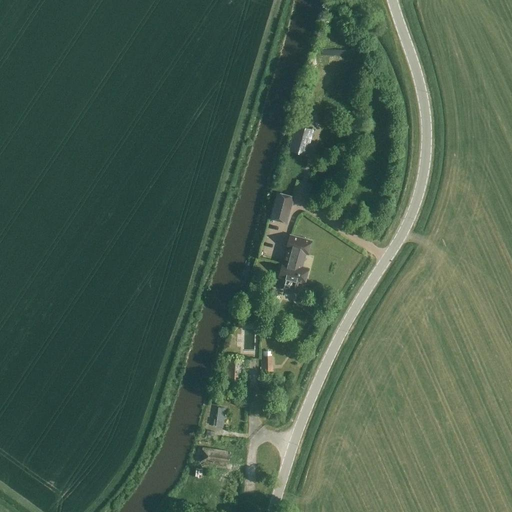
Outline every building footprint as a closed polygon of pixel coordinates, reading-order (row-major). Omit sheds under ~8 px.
[(314,130),(296,125),(289,151),(306,156),(314,130)] [(295,195),(277,191),(270,218),(287,223),(295,195)] [(283,262),(280,275),(284,276),(281,288),(295,292),(298,281),(305,283),(309,268),(302,266),(306,254),(308,255),(312,240),(291,235),(287,249),(292,250),(289,264),(283,262)] [(245,379),(244,356),(228,357),(229,380),(245,379)] [(273,356),(261,356),(262,372),(273,371),(273,356)] [(223,428),(225,408),(218,407),(217,419),(216,421),(216,427),(223,428)] [(235,470),(237,457),(230,456),(230,453),(208,450),(206,466),(220,468),(220,471),(228,472),(228,469),(235,470)]
